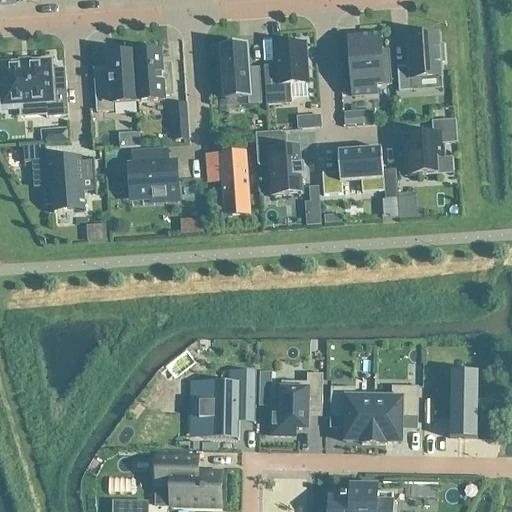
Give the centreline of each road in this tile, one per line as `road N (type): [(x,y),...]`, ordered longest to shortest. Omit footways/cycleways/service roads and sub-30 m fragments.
road 1 (residential): [(247,511),(249,463),(511,468)]
road 2 (residential): [(322,3),(331,136)]
road 3 (residential): [(322,3),(191,12)]
road 4 (residential): [(191,12),(198,137)]
